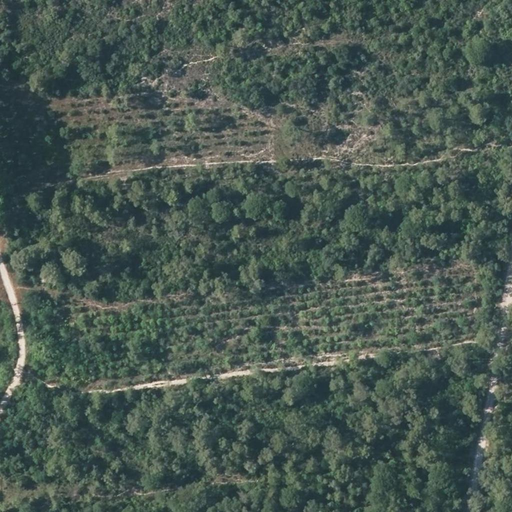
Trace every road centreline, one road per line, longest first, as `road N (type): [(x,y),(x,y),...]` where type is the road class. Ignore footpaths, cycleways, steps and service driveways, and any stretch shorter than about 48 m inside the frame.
road 1 (track): [(474,511),(476,458),(511,259)]
road 2 (track): [(0,408),(21,354),(0,255)]
